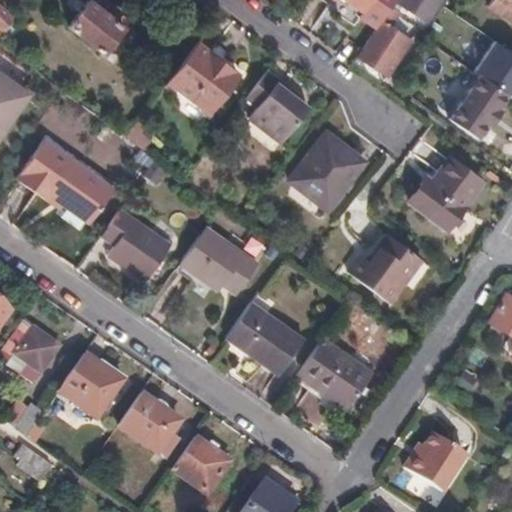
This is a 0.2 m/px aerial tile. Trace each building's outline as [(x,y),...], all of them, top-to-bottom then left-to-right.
[(105,0),(90,0),(69,27),(102,54),(130,19),(105,0)] [(334,0),(342,0),(363,14),(371,0),(333,0),(335,1),(334,0)] [(380,22),(390,7),(394,1),(394,0),(371,0),(363,14),(359,18),(376,29),(380,22)] [(394,0),(394,1),(401,6),(428,23),(442,0),(394,0)] [(511,0),(492,0),(487,8),(511,23),(511,0)] [(390,7),(397,12),(401,6),(394,1),(390,7)] [(380,22),(390,28),(400,13),(397,12),(390,7),(380,22)] [(0,35),(13,21),(0,9),(0,35)] [(356,57),(384,76),(408,40),(390,28),(380,22),(376,29),(356,57)] [(187,57),(168,82),(207,113),(237,75),(198,44),(187,57)] [(380,81),(384,76),(356,57),(353,62),(380,81)] [(378,84),(380,81),(353,62),(351,65),(378,84)] [(267,71),(245,98),(257,107),(248,119),(280,143),(308,108),(296,100),(299,96),(267,71)] [(507,95),(478,75),(449,119),(477,139),(486,125),(489,127),(500,110),(498,108),(507,95)] [(0,130),(25,95),(0,77),(0,130)] [(104,127),(95,139),(120,160),(130,148),(104,127)] [(326,136),(291,181),(325,209),(361,163),(326,136)] [(51,196),(64,205),(88,223),(113,189),(45,140),(17,179),(48,201),(51,196)] [(479,187),(448,162),(430,184),(425,180),(411,199),(447,227),(479,187)] [(60,210),(64,205),(51,196),(48,201),(60,210)] [(119,211),(100,237),(114,246),(107,257),(144,283),(170,246),(119,211)] [(205,227),(178,265),(218,292),(226,281),(239,289),(257,264),(205,227)] [(359,257),(348,272),(388,303),(420,261),(387,236),(367,263),(359,257)] [(511,299),(506,296),(490,323),(511,335),(511,352),(511,353),(511,352),(511,299)] [(250,303),(225,339),(277,376),(302,340),(250,303)] [(0,325),(8,314),(0,307),(0,325)] [(12,357),(38,375),(58,348),(22,322),(0,352),(0,356),(8,363),(12,357)] [(322,339),(295,375),(344,410),(370,373),(322,339)] [(83,355),(57,392),(95,419),(118,387),(95,370),(98,366),(83,355)] [(31,385),(38,375),(12,357),(8,363),(5,367),(31,385)] [(477,377),(470,389),(482,397),(490,385),(477,377)] [(139,395),(117,427),(155,453),(177,422),(139,395)] [(24,437),(34,424),(41,413),(30,405),(27,409),(17,403),(3,423),(24,437)] [(43,430),(34,424),(24,437),(33,444),(43,430)] [(418,458),(414,455),(405,469),(443,494),(467,455),(433,434),(425,448),(418,458)] [(193,439),(171,471),(205,495),(228,463),(193,439)] [(420,445),(414,455),(418,458),(425,448),(420,445)] [(40,483),(51,467),(22,447),(13,459),(20,463),(17,467),(40,483)] [(263,482),(242,511),(287,511),(293,504),(263,482)]
